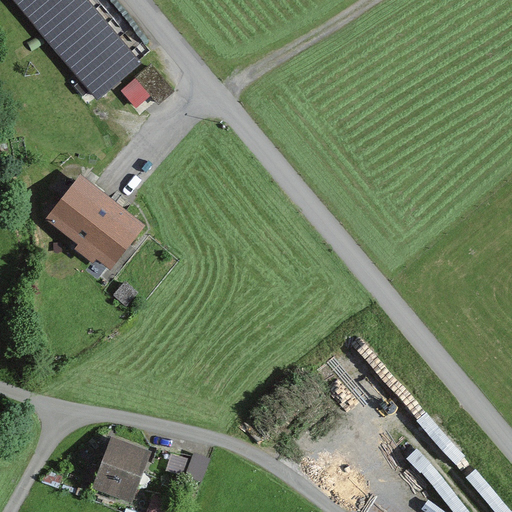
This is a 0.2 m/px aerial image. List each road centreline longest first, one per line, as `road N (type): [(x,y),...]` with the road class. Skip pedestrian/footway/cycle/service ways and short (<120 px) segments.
road 1 (unclassified): [(511,449),(133,0)]
road 2 (residential): [(63,409),(259,455),(338,511)]
road 3 (track): [(216,99),(373,0)]
